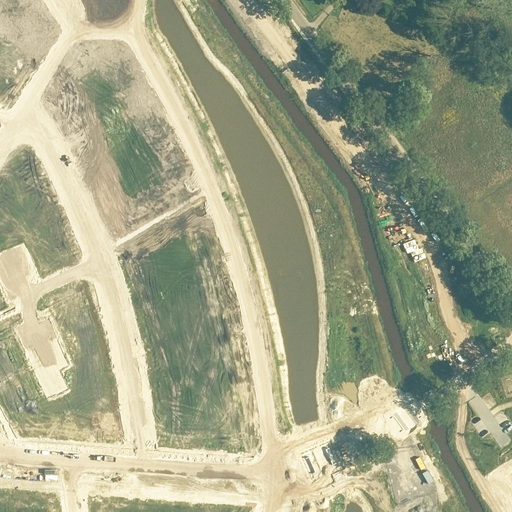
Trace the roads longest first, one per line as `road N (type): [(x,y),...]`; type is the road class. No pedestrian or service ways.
road 1 (residential): [(130,33),(177,112),(225,227),(253,325),(276,475)]
road 2 (unclassified): [(478,366),(450,323),(422,238),(245,0)]
road 3 (tertiary): [(511,310),(281,0)]
road 4 (residential): [(276,475),(397,426),(459,380)]
road 5 (residential): [(139,461),(120,327),(99,259)]
road 6 (residential): [(99,259),(38,124),(23,115),(4,128)]
road 7 (residential): [(0,451),(139,461)]
road 8 (residential): [(139,461),(276,475)]
